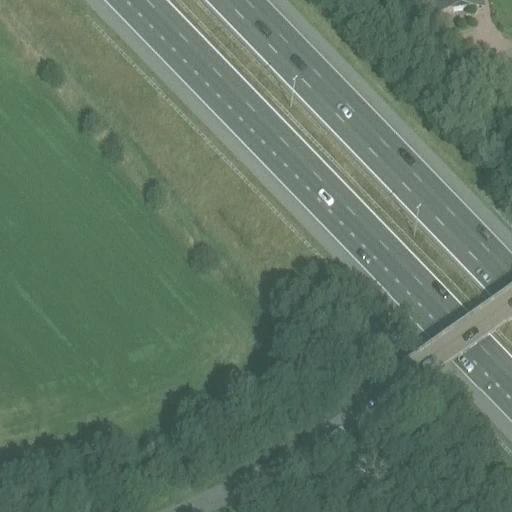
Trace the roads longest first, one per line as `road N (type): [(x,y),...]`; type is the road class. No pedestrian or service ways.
road 1 (motorway): [(133,0),(511,392)]
road 2 (motorway): [(511,284),(236,0)]
road 3 (unclassified): [(184,511),(310,444),(511,306)]
